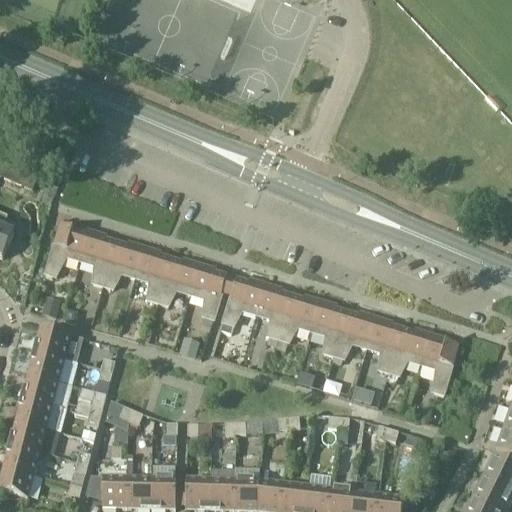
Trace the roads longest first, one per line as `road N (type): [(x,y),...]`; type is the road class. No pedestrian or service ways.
road 1 (secondary): [(511,274),(0,57)]
road 2 (residential): [(438,511),(506,357)]
